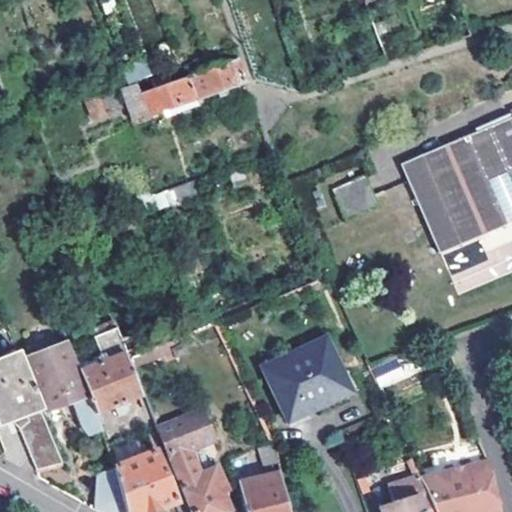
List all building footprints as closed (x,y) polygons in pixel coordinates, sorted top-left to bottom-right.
[(198,100),(247,81),(240,60),(209,71),(192,78),(198,100)] [(192,78),(209,71),(206,62),(189,68),(192,78)] [(192,78),(159,91),(145,96),(152,118),(198,100),(192,78)] [(141,86),(145,96),(159,91),(155,81),(141,86)] [(134,124),(150,118),(152,118),(145,96),(141,86),(123,92),(134,124)] [(121,105),(117,92),(88,102),(92,115),(121,105)] [(152,118),(150,118),(153,126),(201,109),(198,100),(152,118)] [(511,118),(400,165),(407,180),(437,256),(511,224),(511,118)] [(193,182),(153,192),(157,207),(197,197),(193,182)] [(344,220),(345,224),(378,210),(371,195),(365,182),(333,194),(344,220)] [(108,220),(103,207),(69,216),(75,230),(108,220)] [(89,331),(91,338),(114,329),(111,322),(89,331)] [(114,329),(91,338),(97,354),(100,361),(76,370),(93,413),(112,406),(115,414),(120,416),(127,413),(128,411),(129,408),(126,401),(139,396),(114,329)] [(89,435),(99,429),(93,413),(76,370),(74,364),(63,336),(51,340),(56,351),(28,362),(35,379),(33,380),(46,412),(72,402),(80,424),(89,435)] [(283,420),(348,393),(341,378),(325,338),(260,365),(283,420)] [(171,350),(174,357),(186,353),(183,343),(171,350)] [(408,351),(370,367),(379,389),(418,373),(408,351)] [(74,364),(76,370),(100,361),(97,354),(74,364)] [(0,361),(0,421),(10,418),(15,424),(18,427),(21,430),(37,471),(62,466),(18,355),(0,361)] [(351,373),(341,378),(348,393),(358,389),(351,373)] [(0,429),(15,424),(10,418),(0,421),(0,429)] [(225,511),(230,510),(220,484),(226,482),(222,472),(218,465),(202,472),(180,419),(159,427),(192,511),(225,511)] [(99,511),(151,511),(176,502),(155,451),(114,467),(96,474),(94,509),(99,511)] [(430,511),(494,511),(483,462),(416,479),(429,507),(430,511)] [(290,511),(290,508),(281,472),(239,484),(245,511),(290,511)] [(416,479),(394,485),(399,501),(379,507),(380,511),(418,511),(429,507),(416,479)] [(236,508),(226,482),(220,484),(230,510),(236,508)] [(374,491),(379,507),(399,501),(394,485),(374,491)]
